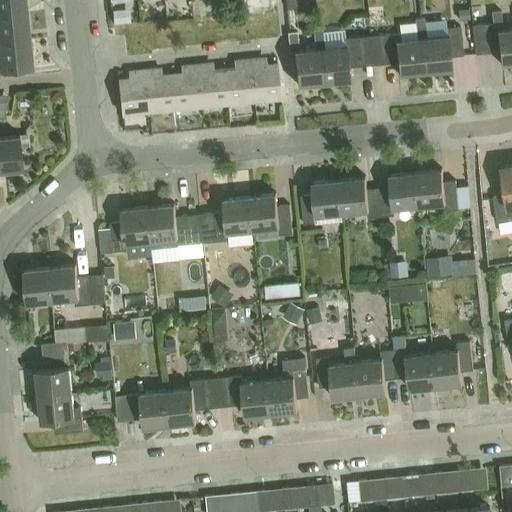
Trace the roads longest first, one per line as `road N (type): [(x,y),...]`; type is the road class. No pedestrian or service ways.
road 1 (residential): [(6,485),(511,435)]
road 2 (unclassified): [(92,161),(511,125)]
road 3 (residential): [(92,161),(74,0)]
road 4 (residential): [(0,252),(22,221),(92,161)]
